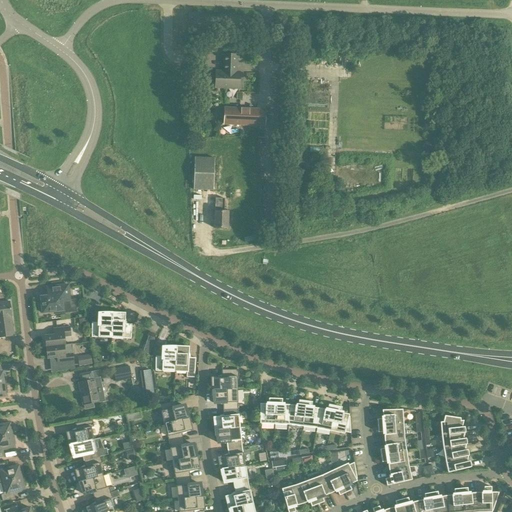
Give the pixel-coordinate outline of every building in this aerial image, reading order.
[(237,56),(224,55),(223,68),(224,68),(224,72),(216,72),(215,88),(239,89),(240,73),(236,72),(237,56)] [(307,119),(329,120),(330,94),(308,93),(307,119)] [(265,110),(233,109),(225,108),(224,124),(264,126),(265,110)] [(215,158),(195,158),(194,190),(214,190),(215,158)] [(228,228),(228,212),(224,211),(224,198),(216,198),(215,211),(214,211),(214,228),(228,228)] [(41,298),(39,299),(39,305),(41,305),(42,313),(54,312),(54,314),(71,312),(68,285),(52,287),(53,296),(40,297),(41,298)] [(0,337),(14,335),(11,317),(9,302),(0,303),(0,337)] [(106,312),(106,314),(104,314),(99,314),(99,323),(92,322),(91,337),(111,338),(112,312),(106,312)] [(112,312),(111,338),(131,339),(132,324),(125,324),(125,313),(112,312)] [(70,336),(70,328),(56,329),(57,335),(45,337),(46,348),(64,346),(65,346),(64,337),(70,336)] [(72,345),(65,346),(64,346),(46,348),(47,359),(60,357),(60,363),(73,362),(72,345)] [(152,347),(146,345),(143,353),(149,356),(152,347)] [(162,357),(155,356),(155,371),(175,372),(176,346),(170,346),(170,348),(165,348),(163,348),(162,357)] [(176,346),(175,372),(187,373),(187,378),(194,378),(196,358),(189,358),(189,347),(176,346)] [(79,367),(92,365),(91,355),(77,357),(79,367)] [(116,382),(132,379),(129,367),(114,370),(116,382)] [(151,370),(140,372),(144,397),(154,395),(151,370)] [(211,377),(211,390),(237,389),(237,377),(239,377),(239,370),(222,370),(222,377),(211,377)] [(86,409),(93,407),(93,403),(100,402),(105,401),(102,386),(97,387),(95,380),(92,380),(91,373),(80,376),(81,383),(79,383),(83,405),(85,405),(86,409)] [(237,389),(211,390),(212,396),(213,396),(214,401),(214,404),(223,403),(223,407),(223,410),(238,409),(237,389)] [(274,425),(275,399),(269,399),(269,404),(260,404),(260,424),(274,425)] [(282,399),(275,399),(274,425),(288,425),(290,405),(289,405),(282,405),(282,399)] [(188,412),(186,413),(186,410),(184,406),(176,408),(174,401),(160,405),(164,424),(189,418),(188,412)] [(290,405),(288,425),(302,427),(306,401),(299,401),(298,406),(291,405),(290,405)] [(306,401),(302,427),(316,429),(320,409),(319,409),(311,408),(312,402),(306,401)] [(320,409),(316,429),(330,432),(335,406),(329,405),(328,410),(320,409)] [(335,406),(330,432),(344,434),(345,432),(351,434),(350,417),(349,417),(349,415),(341,413),(342,408),(335,406)] [(224,416),(215,417),(213,417),(214,430),(240,428),(238,409),(223,410),(224,414),(224,416)] [(378,426),(404,425),(403,410),(382,411),(383,419),(377,420),(378,426)] [(465,427),(462,427),(464,421),(461,421),(461,419),(445,416),(443,422),(440,423),(442,436),(461,434),(461,433),(465,433),(466,433),(465,429),(465,427)] [(189,418),(164,424),(169,443),(183,440),(182,435),(182,433),(192,431),(189,418)] [(76,430),(68,432),(66,432),(68,445),(70,445),(94,440),(91,428),(94,427),(92,421),(75,424),(76,430)] [(0,437),(14,435),(12,427),(10,428),(9,423),(9,424),(0,425),(0,437)] [(405,439),(404,425),(378,426),(378,433),(384,433),(384,440),(385,440),(385,441),(405,439)] [(240,428),(214,430),(215,436),(216,436),(217,441),(218,443),(227,442),(227,444),(227,449),(242,447),(240,428)] [(465,433),(461,433),(461,434),(442,436),(443,448),(462,445),(466,444),(467,444),(467,441),(466,438),(464,438),(465,433)] [(14,435),(0,437),(0,457),(4,457),(3,449),(13,447),(13,448),(14,448),(13,443),(15,443),(14,435)] [(94,440),(70,445),(68,445),(70,451),(71,451),(73,455),(73,458),(82,456),(82,458),(83,461),(100,457),(108,455),(107,449),(104,449),(100,438),(94,440)] [(405,439),(385,441),(385,442),(386,449),(380,450),(381,456),(407,452),(405,439)] [(183,440),(169,443),(172,462),(198,457),(197,451),(195,451),(194,447),(193,444),(184,446),(184,444),(183,440)] [(462,445),(443,448),(445,460),(464,457),(464,456),(468,456),(469,455),(468,452),(468,450),(465,450),(466,444),(462,445)] [(228,455),(220,457),(217,457),(220,470),(221,470),(245,466),(242,447),(227,449),(227,451),(228,453),(228,455)] [(133,450),(126,452),(128,459),(134,457),(133,450)] [(409,466),(407,452),(381,456),(382,463),(388,462),(389,469),(389,470),(409,466)] [(468,456),(464,456),(464,457),(445,460),(448,473),(471,468),(471,467),(472,467),(471,463),(470,461),(467,462),(468,456)] [(85,467),(76,469),(74,470),(78,483),(103,476),(99,464),(102,463),(100,457),(83,461),(84,463),(85,467)] [(198,457),(172,462),(175,480),(190,478),(190,476),(189,472),(200,470),(198,457)] [(285,460),(273,462),(274,468),(275,468),(275,471),(283,470),(283,467),(286,467),(285,460)] [(0,481),(0,483),(23,477),(21,470),(19,470),(18,466),(17,466),(17,467),(7,469),(5,463),(0,464),(0,481)] [(348,464),(335,470),(345,493),(352,490),(349,485),(357,482),(356,480),(357,479),(354,463),(349,465),(348,464)] [(136,466),(124,469),(127,478),(138,474),(136,466)] [(245,466),(221,470),(220,470),(221,476),(222,476),(223,480),(224,483),(233,481),(233,483),(234,488),(248,485),(245,466)] [(409,466),(389,470),(389,471),(391,478),(385,479),(387,486),(392,485),(412,480),(409,466)] [(335,470),(322,476),(329,495),(330,494),(337,491),(339,496),(345,493),(335,470)] [(307,476),(309,481),(318,505),(324,503),(322,497),(329,495),(322,476),(320,471),(307,476)] [(103,476),(78,483),(79,489),(81,488),(82,490),(84,495),(92,492),(93,496),(94,498),(110,493),(109,487),(106,488),(103,476)] [(23,477),(0,483),(3,494),(1,495),(2,501),(15,498),(13,492),(23,489),(23,490),(24,490),(23,486),(25,485),(23,477)] [(191,483),(190,478),(175,480),(178,500),(202,497),(203,497),(203,491),(201,491),(200,486),(200,484),(191,485),(191,483)] [(318,505),(309,481),(295,485),(302,505),(303,504),(309,502),(311,507),(318,505)] [(235,494),(227,496),(225,496),(228,509),(253,503),(248,485),(234,488),(234,490),(235,494)] [(302,505),(295,485),(281,489),(287,509),(287,511),(295,511),(294,507),(301,505),(302,505)] [(477,493),(476,493),(477,511),(492,511),(493,511),(499,493),(492,493),(491,487),(484,487),(484,493),(477,493)] [(134,490),(136,501),(142,500),(140,488),(134,490)] [(477,511),(476,493),(475,493),(468,494),(468,488),(461,489),(463,511),(477,511)] [(448,496),(447,496),(449,511),(463,511),(461,489),(454,490),(455,495),(448,496)] [(438,492),(431,493),(434,511),(449,511),(447,496),(446,496),(439,498),(438,492)] [(96,504),(87,507),(85,507),(87,511),(111,511),(114,511),(110,499),(112,498),(110,493),(94,498),(95,502),(96,504)] [(434,511),(431,493),(425,494),(426,500),(419,501),(418,502),(419,511),(434,511)] [(203,497),(202,497),(178,500),(178,511),(193,511),(194,511),(205,510),(203,497)] [(408,498),(402,500),(405,511),(419,511),(418,502),(417,502),(410,504),(408,498)] [(390,509),(389,509),(389,511),(405,511),(402,500),(395,502),(397,507),(390,509)] [(254,511),(253,503),(228,509),(228,511),(254,511)]
